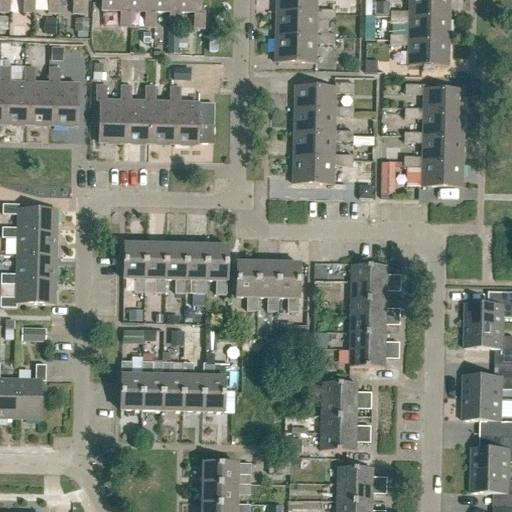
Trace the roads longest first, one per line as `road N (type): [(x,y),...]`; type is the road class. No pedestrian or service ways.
road 1 (residential): [(430,511),(432,239),(273,235),(248,221),(234,199)]
road 2 (residential): [(77,462),(86,198),(234,199)]
road 3 (residential): [(234,199),(240,0)]
